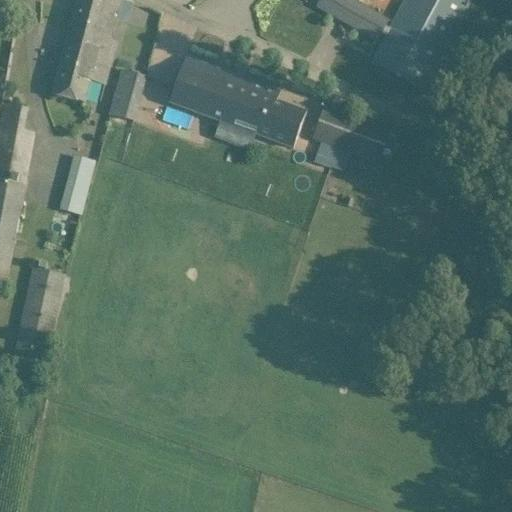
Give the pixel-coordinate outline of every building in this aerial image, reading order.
[(113,0),(78,0),(66,45),(81,49),(77,65),(109,74),(117,44),(111,42),(122,2),(113,0)] [(320,0),(316,9),(377,44),(389,22),(349,0),(320,0)] [(406,0),(382,48),(372,66),(423,93),(433,75),(471,0),(406,0)] [(81,49),(66,45),(52,97),(84,106),(90,84),(105,88),(109,74),(77,65),(81,49)] [(169,105),(293,151),(305,115),(275,104),(278,94),(186,60),(179,79),(169,105)] [(108,117),(134,124),(146,79),(120,72),(108,117)] [(4,105),(0,127),(0,292),(4,293),(33,139),(20,137),(26,109),(4,105)] [(324,109),(317,128),(312,141),(321,144),(313,164),(330,170),(337,150),(378,165),(390,133),(324,109)] [(60,210),(82,216),(95,166),(73,160),(60,210)] [(6,393),(40,400),(66,277),(47,273),(48,267),(40,265),(39,271),(32,270),(6,393)]
